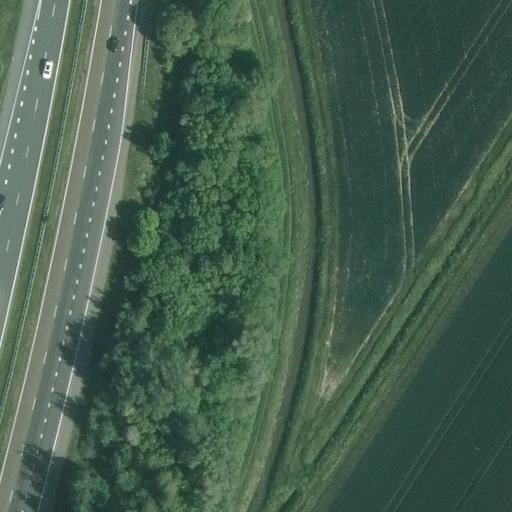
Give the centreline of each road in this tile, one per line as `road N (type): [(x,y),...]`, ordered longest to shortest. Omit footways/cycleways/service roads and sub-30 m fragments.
road 1 (motorway): [(6,511),(61,277),(111,0)]
road 2 (motorway): [(55,0),(0,278)]
